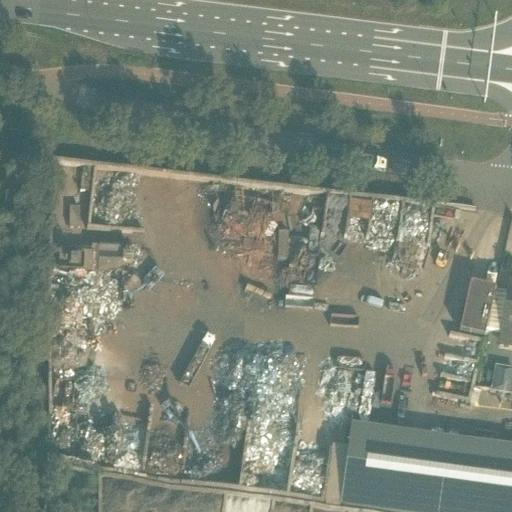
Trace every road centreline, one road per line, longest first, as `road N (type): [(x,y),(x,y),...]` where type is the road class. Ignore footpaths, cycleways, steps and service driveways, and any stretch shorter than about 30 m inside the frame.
road 1 (unclassified): [(511,181),(281,146),(0,73)]
road 2 (primary): [(0,12),(511,70)]
